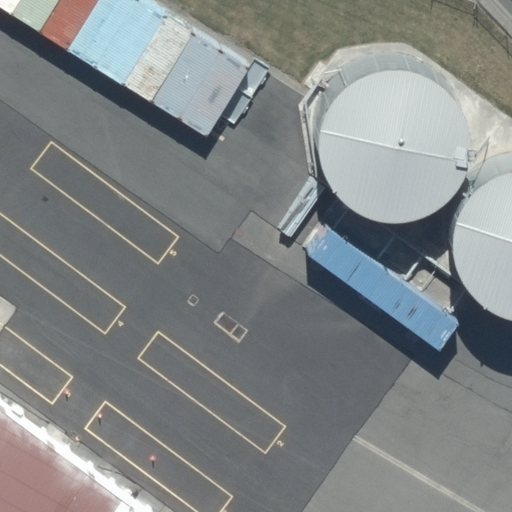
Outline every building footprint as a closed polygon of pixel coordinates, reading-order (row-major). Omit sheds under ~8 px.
[(0,0),(0,134),(9,141),(27,116),(48,131),(126,24),(92,0),(0,0)] [(179,64),(107,160),(209,236),(280,140),(179,64)] [(322,120),(312,146),(311,153),(311,160),(311,166),(312,173),(314,180),(316,186),(318,192),(321,198),(325,204),(329,209),(334,214),(339,219),(344,223),(350,226),(356,229),(362,232),(368,234),(375,235),(382,236),(388,237),(395,236),(402,235),(408,234),(415,232),(421,229),(427,226),(432,222),(438,218),(443,214),(447,209),(451,203),(455,198),(458,192),(461,185),(462,179),(464,173),(465,166),(465,159),(465,152),(464,146),(462,139),(460,133),(458,127),(454,121),(451,115),(447,110),(442,105),(437,100),(432,96),(426,93),(420,89),(414,87),(408,85),(401,83),(394,83),(388,82),(381,83),(374,84),(368,85),(361,87),(355,90),(349,93),(343,97),(338,101),(333,105),(329,110),(325,116),(322,120)] [(460,209),(456,214),(451,228),(449,234),(448,240),(448,247),(448,254),(448,261),(449,268),(451,274),(454,281),(456,287),(460,293),(464,298),(468,303),(473,308),(478,313),(484,317),(490,320),(496,323),(503,325),(509,327),(511,327),(511,173),(509,174),(502,176),(496,178),(489,181),(483,184),(478,188),(473,193),(468,198),(464,203),(460,209)] [(0,511),(209,511),(0,356),(0,511)]
